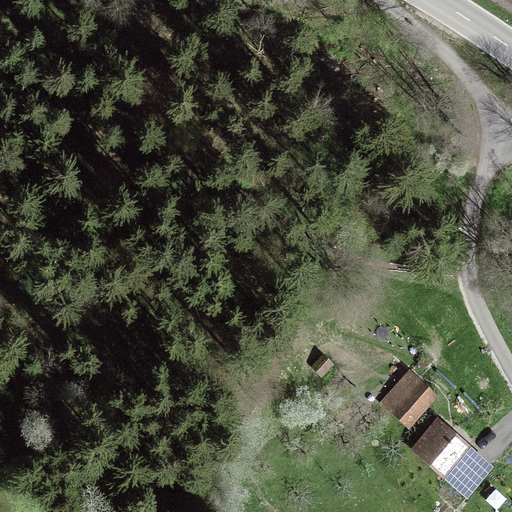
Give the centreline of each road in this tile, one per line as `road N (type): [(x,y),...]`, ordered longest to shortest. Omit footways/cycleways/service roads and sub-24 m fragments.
road 1 (residential): [(511,376),(463,281),(477,192),(507,133)]
road 2 (residential): [(507,133),(461,67),(390,0)]
